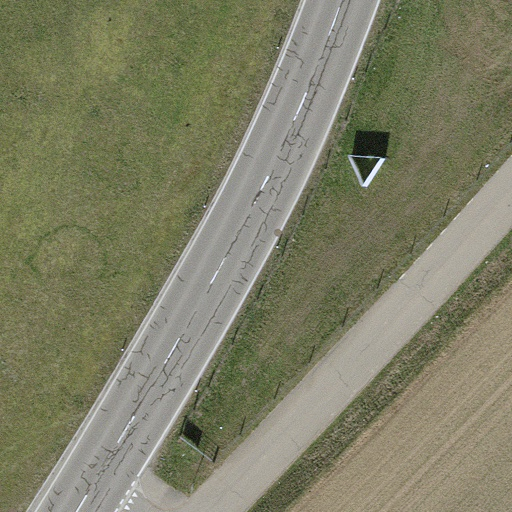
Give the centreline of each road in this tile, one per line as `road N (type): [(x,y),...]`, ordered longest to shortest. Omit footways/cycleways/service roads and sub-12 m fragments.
road 1 (secondary): [(347,0),(293,134),(79,511)]
road 2 (residential): [(218,511),(511,190)]
